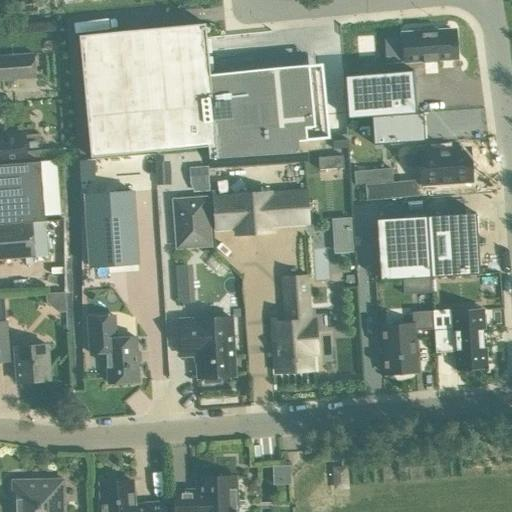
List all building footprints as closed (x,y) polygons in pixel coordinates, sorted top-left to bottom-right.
[(106,31),(82,33),(94,157),(118,154),(207,146),(208,158),(302,152),(301,140),(331,137),(324,63),(213,74),(207,21),(106,31)] [(454,56),(451,29),(434,30),(433,25),(418,26),(418,32),(401,33),(403,52),(383,54),(384,63),(421,60),(421,62),(437,61),(437,58),(454,56)] [(34,54),(0,56),(0,80),(36,78),(34,54)] [(417,111),(413,70),(343,77),(347,118),(417,111)] [(422,113),(416,114),(370,118),(373,145),(424,140),(422,113)] [(24,135),(0,136),(0,165),(62,161),(61,149),(25,151),(24,135)] [(471,172),(468,140),(425,144),(400,147),(401,161),(417,159),(419,177),(471,172)] [(318,157),(318,169),(342,167),(341,155),(318,157)] [(0,259),(47,256),(41,177),(62,175),(62,161),(0,165),(0,259)] [(189,168),(191,184),(208,183),(206,167),(189,168)] [(234,197),(214,198),(216,230),(236,229),(236,235),(272,233),(272,227),(308,225),(306,193),(270,194),(234,196),(234,197)] [(207,199),(174,201),(177,249),(210,246),(207,199)] [(144,203),(96,206),(101,278),(149,275),(144,203)] [(479,273),(475,213),(427,216),(430,276),(479,273)] [(430,276),(427,216),(376,219),(379,279),(430,276)] [(290,323),(271,324),(273,346),(274,346),(275,373),(311,371),(310,356),(316,355),(314,321),(310,322),(307,278),(283,279),(285,311),(290,311),(290,323)] [(454,328),(434,329),(435,350),(455,349),(456,368),(485,366),(481,309),(453,311),(454,328)] [(105,317),(87,318),(90,354),(106,353),(108,383),(138,382),(135,338),(106,340),(105,317)] [(237,318),(180,321),(182,348),(197,348),(198,378),(203,377),(204,384),(220,383),(219,376),(240,375),(237,318)] [(6,322),(0,322),(0,363),(9,362),(6,322)] [(413,323),(381,325),(384,373),(417,371),(413,323)] [(46,345),(14,348),(17,383),(49,381),(46,345)] [(198,489),(172,490),(173,511),(235,511),(233,474),(204,476),(204,482),(198,489)] [(101,500),(98,500),(98,511),(168,511),(168,501),(137,503),(136,481),(117,482),(117,479),(103,480),(103,483),(100,483),(101,500)] [(61,511),(61,481),(12,482),(13,500),(15,500),(15,511),(61,511)]
